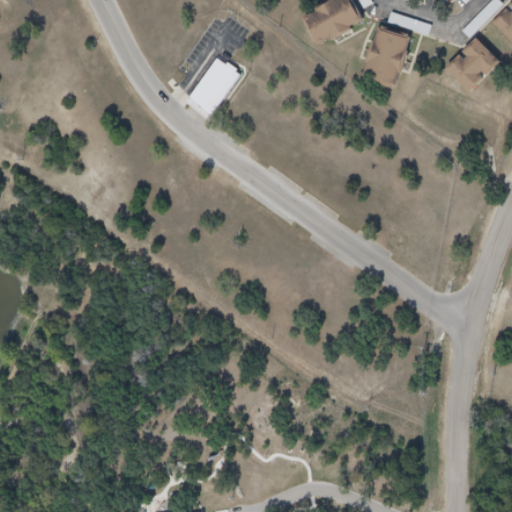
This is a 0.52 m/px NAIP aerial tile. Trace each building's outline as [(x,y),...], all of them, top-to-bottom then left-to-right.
[(352,0),(350,0),(312,21),(328,49),(367,27),(352,0)] [(511,14),(501,26),(511,36),(511,14)] [(388,27),(368,81),(401,93),(421,39),(388,27)] [(486,46),(455,79),(478,100),(509,67),(486,46)] [(217,122),(247,80),(226,65),(196,107),(217,122)]
